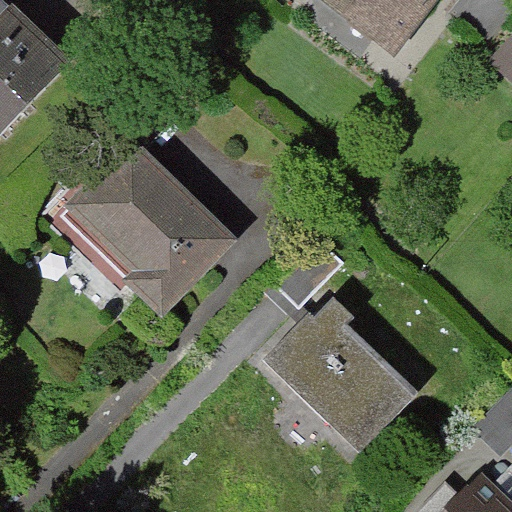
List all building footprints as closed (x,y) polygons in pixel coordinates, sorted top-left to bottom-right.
[(443,0),(321,0),(399,59),(443,0)] [(0,143),(65,77),(0,14),(0,143)] [(511,50),(496,69),(511,82),(511,50)] [(235,254),(136,158),(77,219),(148,286),(138,296),(167,324),(235,254)] [(348,272),(318,244),(276,289),(306,317),(348,272)] [(366,462),(420,406),(348,338),(359,327),(339,307),(320,327),(315,322),(269,370),(366,462)] [(511,456),(511,403),(479,438),(506,464),(511,456)] [(511,511),(511,480),(493,501),(479,487),(455,511),(511,511)]
